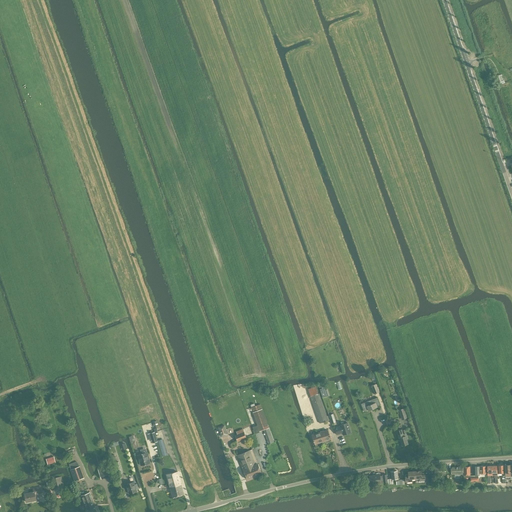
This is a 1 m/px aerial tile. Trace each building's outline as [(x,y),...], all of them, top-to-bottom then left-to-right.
[(376,384),(371,386),(375,394),(379,392),(376,384)] [(322,389),(320,389),(322,397),(322,398),(328,396),(325,385),(321,386),(322,387),(322,389)] [(310,396),(319,423),(329,420),(328,416),(327,416),(319,393),(318,393),(315,387),(308,389),(310,396)] [(368,411),(368,412),(377,409),(376,407),(380,406),(378,399),(361,404),(364,412),(368,411)] [(269,428),(260,404),(251,408),(259,431),(269,428)] [(350,433),(347,423),(340,425),(340,427),(334,428),(336,435),(342,433),(343,435),(350,433)] [(228,435),(225,425),(218,427),(221,437),(228,435)] [(246,438),(243,429),(236,432),(237,435),(235,435),(237,442),(246,438)] [(402,430),(402,429),(396,431),(399,439),(400,438),(402,446),(408,444),(406,439),(408,439),(405,430),(402,430)] [(312,436),(311,436),(312,440),(313,440),(314,443),(322,441),(322,442),(326,441),(326,440),(330,438),(330,439),(327,430),(324,431),(320,432),(312,435),(312,436)] [(237,456),(247,480),(254,477),(250,467),(255,465),(249,451),(237,456)] [(138,455),(140,462),(140,463),(140,464),(141,465),(141,466),(150,463),(149,460),(150,459),(149,455),(148,455),(147,452),(138,455)] [(119,462),(114,463),(118,474),(123,473),(119,462)] [(250,467),(254,477),(261,474),(258,464),(255,465),(250,467)] [(109,465),(98,469),(101,479),(113,476),(109,465)] [(71,470),(75,481),(84,478),(80,466),(79,467),(71,470)] [(475,467),(475,475),(473,475),(474,482),(478,481),(478,475),(480,475),(480,474),(484,474),(484,476),(487,475),(486,466),(475,467)] [(434,467),(434,474),(437,474),(437,476),(443,476),(443,474),(445,474),(445,467),(434,467)] [(451,468),(451,474),(454,474),(454,479),(457,478),(459,477),(459,474),(462,474),(462,467),(451,468)] [(463,467),(463,475),(463,478),(470,478),(470,484),(474,484),(474,482),(473,475),(470,475),(470,467),(463,467)] [(400,485),(399,480),(399,478),(398,478),(397,471),(391,472),(391,479),(395,479),(396,482),(396,485),(400,485)] [(415,479),(414,471),(408,472),(408,476),(405,476),(405,482),(412,482),(412,479),(415,479)] [(414,471),(415,479),(419,479),(419,481),(425,480),(425,474),(421,475),(421,471),(414,471)] [(178,472),(166,475),(169,485),(180,482),(178,472)] [(369,478),(365,479),(366,485),(370,484),(381,483),(384,482),(387,482),(387,474),(383,475),(382,475),(382,476),(380,476),(380,475),(375,475),(375,476),(369,477),(369,478)] [(53,478),(55,488),(61,486),(60,484),(59,477),(53,478)] [(134,482),(126,484),(127,485),(126,487),(127,488),(128,489),(130,494),(137,492),(136,489),(138,488),(137,484),(135,485),(134,482)] [(180,482),(169,485),(172,497),(184,494),(180,482)] [(38,494),(42,493),(40,487),(33,489),(33,492),(25,494),(27,502),(36,500),(35,494),(38,494)] [(97,511),(90,493),(81,496),(86,511),(97,511)]
